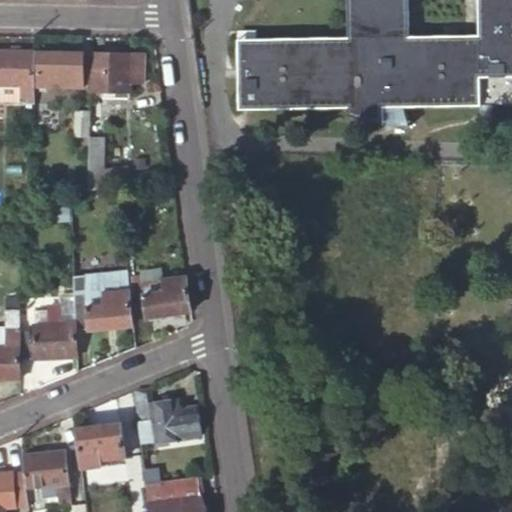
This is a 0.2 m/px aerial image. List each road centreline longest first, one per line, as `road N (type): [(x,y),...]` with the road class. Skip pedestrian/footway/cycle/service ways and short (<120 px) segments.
road 1 (residential): [(169,20),(216,337)]
road 2 (residential): [(0,428),(216,337)]
road 3 (residential): [(216,337),(243,511)]
road 4 (residential): [(0,16),(169,20)]
